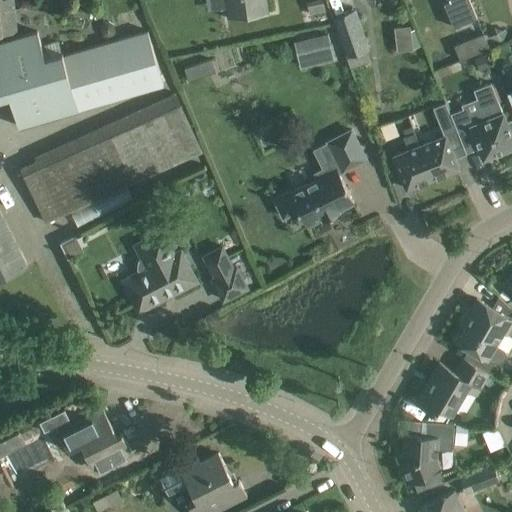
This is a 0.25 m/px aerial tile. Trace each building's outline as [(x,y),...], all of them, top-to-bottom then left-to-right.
[(0,0),(0,34),(16,33),(12,0),(0,0)] [(224,0),(227,18),(267,13),(264,0),(224,0)] [(447,0),(448,1),(443,3),(453,27),(473,19),(476,18),(469,0),(447,0)] [(347,56),(368,48),(354,10),(333,17),(347,56)] [(112,37),(115,32),(113,24),(108,21),(103,23),(100,28),(102,35),(107,38),(112,37)] [(18,127),(37,121),(81,107),(162,83),(147,28),(63,55),(62,52),(61,52),(58,41),(41,46),(37,31),(0,41),(0,96),(9,94),(18,127)] [(416,28),(410,29),(413,45),(422,43),(416,28)] [(334,60),(328,33),(293,41),(300,68),(334,60)] [(483,34),(475,37),(481,52),(489,49),(483,34)] [(487,54),(476,58),(480,70),(491,66),(487,54)] [(450,113),(457,130),(462,145),(465,153),(478,148),(483,159),(511,147),(511,136),(511,125),(510,121),(506,123),(491,83),(473,89),(481,109),(467,115),(464,108),(450,113)] [(45,222),(139,179),(165,167),(199,152),(190,131),(175,95),(50,152),(51,154),(21,169),(45,222)] [(445,101),(434,106),(438,117),(450,112),(445,101)] [(298,209),(307,225),(322,218),(323,220),(328,217),(326,215),(333,212),(334,214),(339,212),(338,210),(353,202),(337,170),(341,168),(342,170),(366,158),(351,130),(328,141),(328,143),(321,147),(330,166),(315,174),(317,179),(291,192),(290,190),(274,199),(283,217),(298,209)] [(419,145),(433,178),(459,168),(451,149),(462,145),(457,130),(420,145),(419,145)] [(393,155),(407,189),(433,178),(419,145),(420,145),(415,132),(403,137),(408,149),(393,155)] [(122,281),(129,294),(138,312),(164,299),(161,293),(169,289),(170,291),(170,292),(171,292),(172,293),(173,293),(174,293),(197,281),(181,250),(174,254),(162,230),(134,244),(141,258),(138,260),(136,268),(138,272),(122,281)] [(235,268),(231,260),(222,244),(201,255),(212,277),(209,279),(222,303),(250,288),(238,266),(235,268)] [(467,325),(457,341),(468,348),(463,357),(480,367),(482,368),(488,371),(494,363),(497,364),(499,364),(501,363),(504,361),(505,358),(506,355),(505,352),(504,349),(495,344),(502,332),(506,334),(511,322),(511,319),(506,316),(492,308),(476,298),(462,322),(467,325)] [(439,362),(416,401),(433,411),(435,412),(439,405),(451,412),(466,387),(476,393),(488,371),(482,368),(480,367),(463,357),(455,372),(439,362)] [(94,471),(114,461),(132,452),(121,432),(116,435),(102,408),(57,431),(68,451),(80,444),(94,471)] [(44,432),(69,419),(64,409),(39,421),(44,432)] [(402,462),(398,464),(405,484),(413,481),(417,492),(445,481),(441,471),(425,477),(423,472),(440,465),(437,457),(437,449),(438,437),(452,438),(453,423),(446,422),(426,421),(425,435),(403,433),(401,459),(402,462)] [(195,501),(188,505),(191,511),(214,511),(247,496),(238,479),(230,484),(226,477),(229,475),(218,453),(200,462),(198,458),(178,467),(160,476),(168,495),(188,485),(195,501)] [(499,480),(493,464),(459,477),(465,492),(499,480)] [(114,510),(124,505),(116,489),(93,502),(98,511),(107,507),(111,507),(114,510)] [(463,511),(453,490),(419,507),(421,511),(463,511)]
